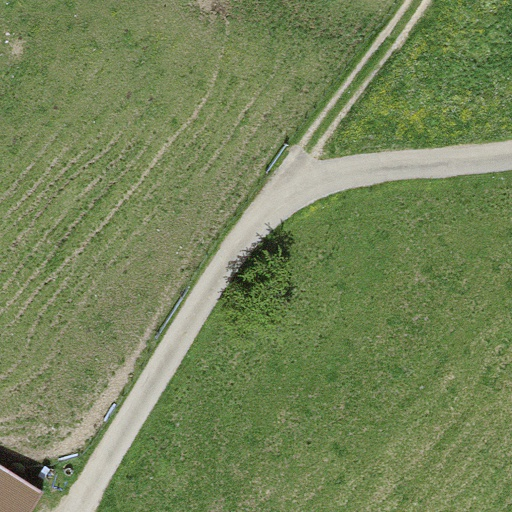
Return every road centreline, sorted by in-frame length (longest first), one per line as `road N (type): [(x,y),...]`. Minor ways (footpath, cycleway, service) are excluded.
road 1 (unclassified): [(511,150),(412,162),(281,192),(66,511)]
road 2 (track): [(420,0),(281,192)]
